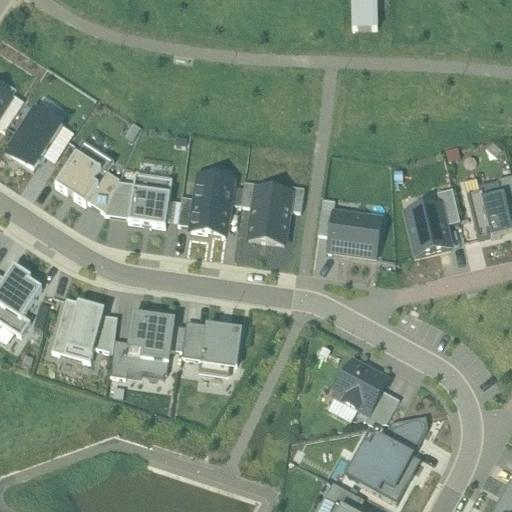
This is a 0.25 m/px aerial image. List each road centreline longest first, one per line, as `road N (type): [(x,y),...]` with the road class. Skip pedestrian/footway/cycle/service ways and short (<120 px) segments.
road 1 (residential): [(337,313),(304,300),(121,275),(0,210)]
road 2 (residential): [(477,424),(442,369),(337,313)]
road 3 (residential): [(511,272),(337,313)]
